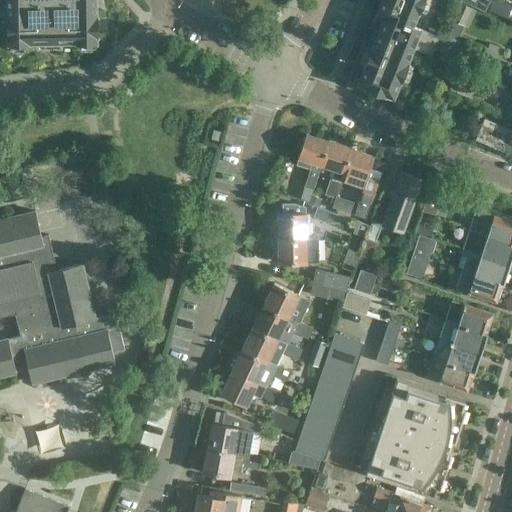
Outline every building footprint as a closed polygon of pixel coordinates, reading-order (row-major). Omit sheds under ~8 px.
[(74,41),(74,42),(96,42),(96,36),(96,15),(95,15),(95,0),(6,0),(7,17),(6,17),(7,37),(8,37),(8,43),(28,43),(28,42),(74,41)] [(364,67),(357,83),(365,86),(365,87),(384,95),(384,94),(392,97),(399,81),(407,62),(406,62),(412,47),(430,54),(438,36),(411,25),(417,12),(418,12),(422,0),(381,0),(376,14),(384,17),(372,48),(371,48),(363,66),(364,67)] [(449,19),(467,27),(475,10),(457,2),(449,19)] [(431,54),(460,67),(470,45),(441,32),(431,54)] [(449,88),(471,98),(481,75),(463,67),(458,79),(454,77),(449,88)] [(511,132),(484,121),(476,139),(502,150),(506,141),(511,143),(511,132)] [(220,131),(212,128),(210,135),(219,137),(220,131)] [(320,164),(327,141),(304,133),(296,157),(298,157),(296,164),(310,168),(301,197),(309,200),(321,165),(320,164)] [(320,164),(321,165),(334,169),(331,178),(330,178),(325,194),(333,197),(339,179),(350,148),(327,141),(320,164)] [(350,148),(339,179),(363,187),(354,213),(365,216),(378,183),(365,179),(372,155),(350,148)] [(384,224),(403,230),(421,179),(402,173),(384,224)] [(479,202),(461,196),(457,206),(476,212),(479,202)] [(329,222),(333,223),(342,222),(342,221),(344,221),(346,217),(343,216),(316,206),(316,207),(312,205),(311,208),(315,210),(313,217),(329,223),(329,222)] [(277,211),(277,238),(312,238),(312,222),(307,222),(306,211),(277,211)] [(0,378),(29,372),(32,385),(115,365),(113,354),(125,351),(116,315),(95,320),(82,264),(57,270),(48,235),(40,237),(34,212),(0,219),(0,319),(15,316),(20,338),(0,343),(0,378)] [(477,232),(511,243),(511,222),(480,212),(477,221),(481,222),(477,232)] [(462,248),(468,250),(508,263),(511,251),(511,243),(477,232),(468,229),(462,248)] [(437,240),(419,234),(413,254),(428,259),(430,253),(432,253),(437,240)] [(316,238),(312,238),(277,238),(277,263),(304,262),(319,262),(318,238),(316,238)] [(357,261),(368,265),(376,242),(365,238),(357,261)] [(462,269),(502,282),(508,263),(468,250),(462,269)] [(406,272),(421,277),(428,259),(413,254),(406,272)] [(311,282),(346,289),(349,275),(315,268),(311,282)] [(353,288),(369,294),(375,274),(360,269),(353,288)] [(502,282),(462,269),(455,288),(495,302),(502,282)] [(346,289),(311,282),(309,293),(343,301),(346,289)] [(296,321),(300,322),(310,301),(273,283),(262,305),(287,317),(296,321)] [(342,306),(365,313),(370,299),(346,292),(342,306)] [(445,320),(485,333),(492,313),(452,300),(445,320)] [(287,317),(262,305),(251,327),(276,339),(287,317)] [(439,339),(479,352),(485,333),(445,320),(439,339)] [(300,322),(296,321),(291,331),(308,339),(313,328),(300,322)] [(381,341),(392,345),(398,326),(388,323),(381,341)] [(251,327),(241,349),(265,361),(266,359),(277,365),(283,354),(297,360),(302,350),(286,342),(286,343),(276,339),(251,327)] [(294,451),(323,461),(355,366),(352,365),(359,343),(333,334),(294,451)] [(479,352),(439,339),(432,358),(473,371),(479,352)] [(392,345),(381,341),(375,361),(385,364),(392,345)] [(255,382),(256,381),(261,369),(271,374),(270,375),(286,382),(287,380),(290,381),(293,375),(290,374),(291,372),(277,365),(266,359),(265,361),(241,349),(230,370),(255,382)] [(473,371),(432,358),(426,378),(466,391),(473,371)] [(255,382),(230,370),(219,393),(244,405),(250,392),(276,404),(281,393),(256,381),(255,382)] [(364,474),(433,496),(435,489),(438,490),(449,456),(446,455),(451,442),(454,443),(464,409),(461,409),(464,401),(395,379),(364,474)] [(288,432),(293,434),(298,419),(273,409),(268,424),(288,432)] [(206,447),(246,455),(251,424),(223,413),(221,425),(210,423),(206,447)] [(260,458),(246,455),(206,447),(201,471),(228,477),(229,472),(240,474),(242,466),(258,469),(260,458)] [(319,460),(291,451),(288,460),(289,462),(316,468),(319,460)] [(226,490),(280,501),(280,500),(263,495),(258,495),(260,485),(228,479),(226,490)] [(310,488),(306,505),(325,509),(329,492),(310,488)] [(394,511),(427,511),(430,506),(376,488),(374,497),(397,505),(394,511)] [(23,489),(14,511),(11,511),(10,511),(63,511),(66,506),(23,489)] [(193,511),(221,511),(222,509),(238,511),(239,507),(260,511),(260,509),(273,511),(277,511),(280,501),(226,490),(225,500),(197,494),(193,511)] [(279,511),(295,511),(297,499),(281,497),(279,511)]
